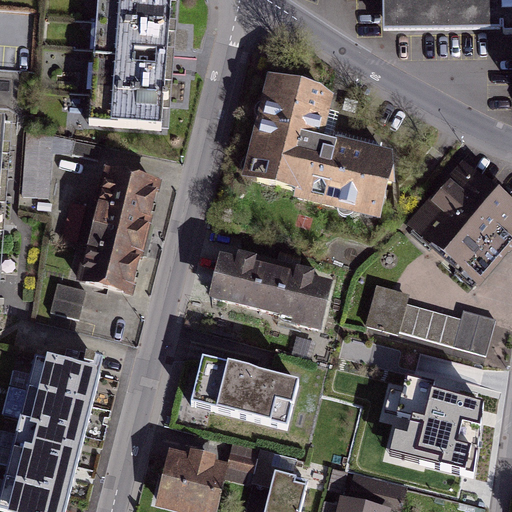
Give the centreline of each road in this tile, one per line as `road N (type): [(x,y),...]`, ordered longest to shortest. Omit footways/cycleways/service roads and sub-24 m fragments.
road 1 (residential): [(240,0),(111,511)]
road 2 (residential): [(511,139),(439,105),(270,0)]
